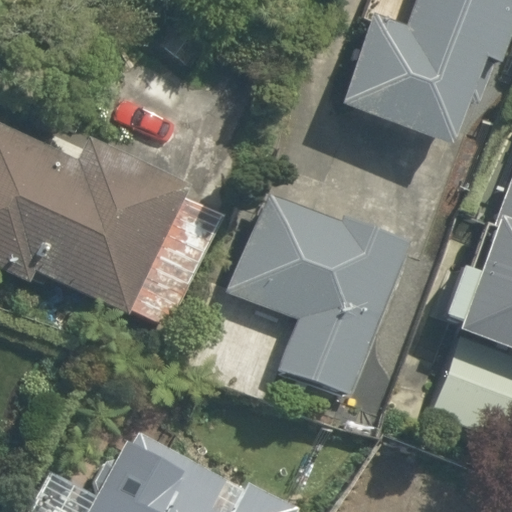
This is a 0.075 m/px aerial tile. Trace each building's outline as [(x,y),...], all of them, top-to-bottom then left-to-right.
[(403,0),(397,18),(367,6),(327,107),(424,146),(459,58),(477,65),(503,0),(403,0)] [(0,270),(103,317),(164,182),(0,108),(0,270)] [(511,140),(488,205),(477,201),(431,323),(442,328),(511,354),(511,140)] [(215,294),(225,298),(193,377),(257,403),(272,366),(328,389),(344,396),(395,272),(379,265),(387,245),(257,192),(215,294)] [(511,446),(511,376),(441,349),(417,411),(511,447),(511,446)] [(276,511),(281,503),(123,425),(79,511),(44,511),(28,504),(23,511),(276,511)]
